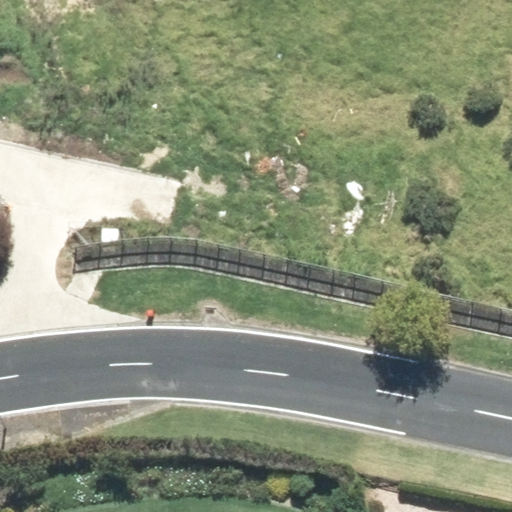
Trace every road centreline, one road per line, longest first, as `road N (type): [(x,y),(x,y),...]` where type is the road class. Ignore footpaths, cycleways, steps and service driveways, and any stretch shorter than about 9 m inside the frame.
road 1 (tertiary): [(38,374),(243,370),(511,421)]
road 2 (residential): [(38,374),(32,291),(50,178),(0,165)]
